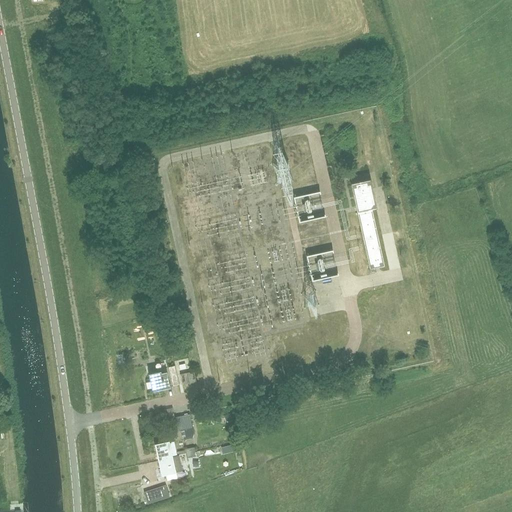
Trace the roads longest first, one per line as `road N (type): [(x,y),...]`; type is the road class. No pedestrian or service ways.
road 1 (track): [(16,0),(91,419),(99,511)]
road 2 (unclassified): [(77,511),(62,380),(0,31)]
